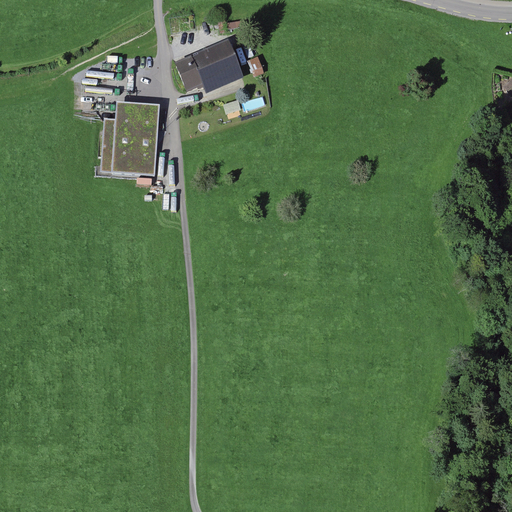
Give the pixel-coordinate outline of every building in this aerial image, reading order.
[(235,26),(224,28),(223,24),(215,26),(217,37),(224,35),(224,37),(236,35),(235,26)] [(239,48),(246,64),(251,62),(244,46),(239,48)] [(225,47),(171,71),(183,100),(199,93),(203,101),(241,84),(225,47)] [(245,67),(251,84),(261,81),(255,64),(245,67)] [(511,80),(502,89),(510,98),(511,96),(511,80)] [(234,107),(220,111),(223,121),(237,117),(234,107)] [(160,114),(125,112),(123,144),(110,143),(108,163),(156,166),(160,114)]
